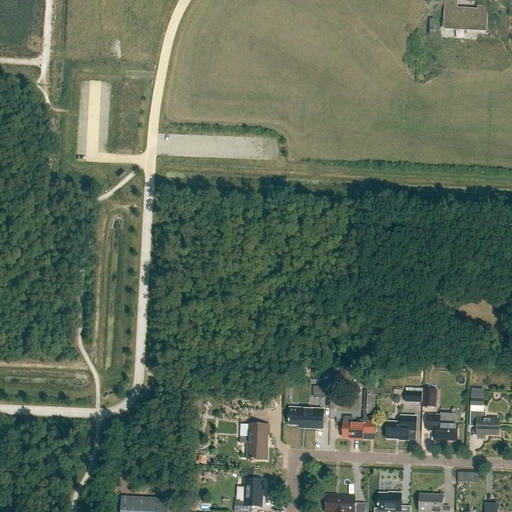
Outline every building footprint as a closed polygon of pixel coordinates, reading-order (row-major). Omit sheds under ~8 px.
[(488,7),(477,6),(477,9),(457,8),(457,0),(444,0),(443,23),(455,24),(455,28),(487,30),(488,7)] [(332,383),(332,387),(331,401),(341,401),(342,387),(342,383),(332,383)] [(377,397),(377,387),(367,386),(367,391),(364,391),(363,414),(363,421),(358,421),(358,424),(352,423),(352,418),(344,418),(343,423),(343,438),(355,439),(354,440),(363,441),(363,439),(374,439),(376,415),(374,414),(375,397),(377,397)] [(314,387),(313,397),(329,398),(330,388),(314,387)] [(471,397),(484,398),(484,388),(471,388),(471,397)] [(436,408),(437,390),(423,389),(422,407),(436,408)] [(421,403),(422,392),(405,391),(405,402),(421,403)] [(323,429),(323,416),(324,410),(290,409),(289,416),(289,426),(305,426),(305,429),(323,429)] [(498,436),(499,420),(486,419),(486,413),(470,412),(470,427),(477,427),(476,436),(485,436),(485,435),(498,436)] [(428,416),(427,431),(436,431),(436,442),(444,443),(444,441),(457,441),(457,425),(458,417),(440,416),(428,416)] [(416,431),(416,417),(401,417),(400,424),(387,423),(386,439),(399,440),(399,441),(408,441),(409,431),(416,431)] [(269,434),(269,426),(248,425),(248,436),(240,436),(240,443),(248,444),(247,459),(266,460),(267,450),(265,450),(266,434),(269,434)] [(200,456),(198,462),(204,464),(206,458),(200,456)] [(262,508),(262,499),(261,499),(262,480),(244,479),(244,487),(245,487),(244,502),(241,502),(241,500),(235,500),(234,511),(249,511),(250,507),(262,508)] [(400,511),(401,494),(392,494),(392,495),(379,495),(379,505),(377,505),(377,507),(379,507),(378,509),(375,509),(374,511),(399,511),(400,511)] [(449,511),(449,507),(443,507),(443,496),(420,495),(418,511),(449,511)] [(354,511),(355,498),(335,497),(335,496),(326,496),(325,511),(354,511)] [(168,511),(169,499),(121,497),(120,511),(168,511)]
